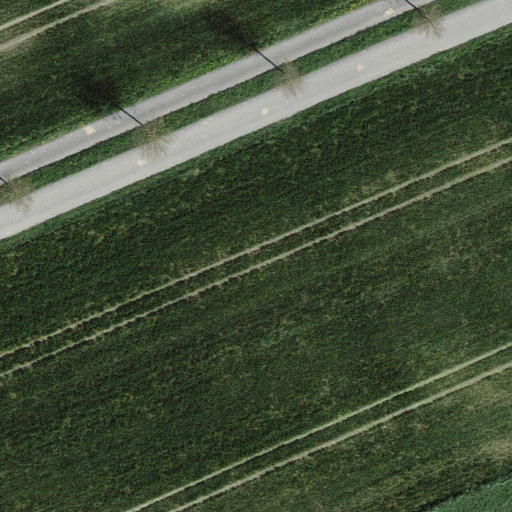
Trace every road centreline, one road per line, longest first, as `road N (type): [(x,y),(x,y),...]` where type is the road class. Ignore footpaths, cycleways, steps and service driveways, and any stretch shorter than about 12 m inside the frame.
road 1 (residential): [(511,5),(0,223)]
road 2 (track): [(0,175),(410,0)]
